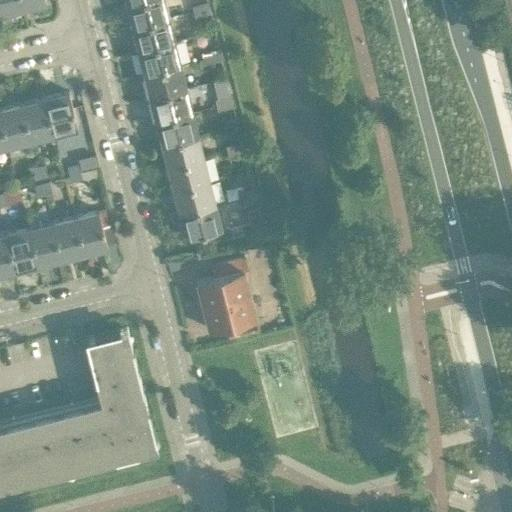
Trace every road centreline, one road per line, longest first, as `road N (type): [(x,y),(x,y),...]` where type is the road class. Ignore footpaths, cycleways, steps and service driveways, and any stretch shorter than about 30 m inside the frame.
road 1 (secondary): [(394,0),(511,464)]
road 2 (residential): [(149,280),(88,37)]
road 3 (residential): [(207,511),(149,280)]
road 4 (secondary): [(511,205),(455,0)]
road 5 (residential): [(0,318),(149,280)]
